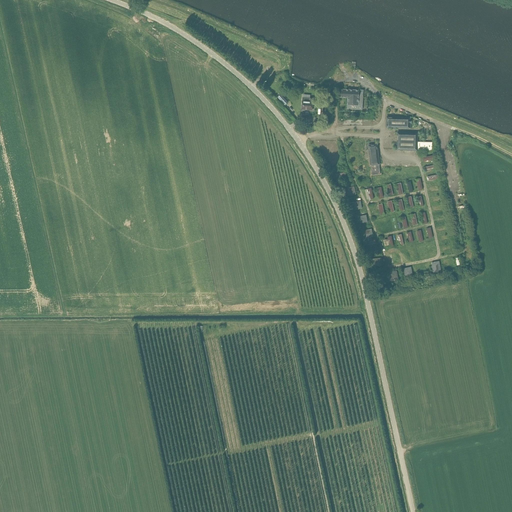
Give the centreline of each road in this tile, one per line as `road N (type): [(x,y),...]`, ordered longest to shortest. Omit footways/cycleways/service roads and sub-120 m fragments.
road 1 (unclassified): [(413,511),(357,260),(298,141)]
road 2 (unclassified): [(298,141),(205,48),(110,0)]
road 3 (unclassified): [(344,76),(511,155)]
